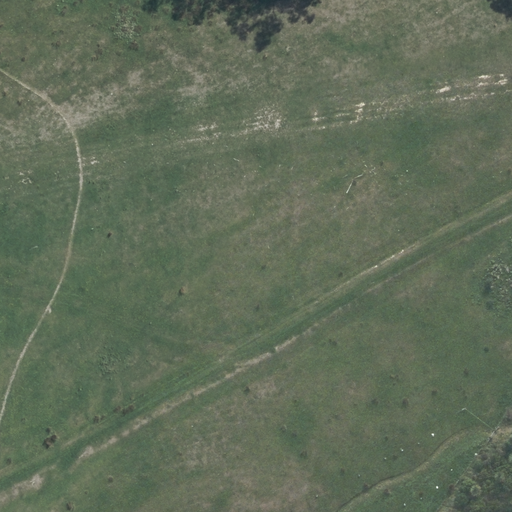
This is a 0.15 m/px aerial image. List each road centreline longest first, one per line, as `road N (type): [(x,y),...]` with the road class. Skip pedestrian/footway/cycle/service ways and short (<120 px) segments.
road 1 (track): [(511,206),(0,474)]
road 2 (track): [(511,83),(0,168)]
